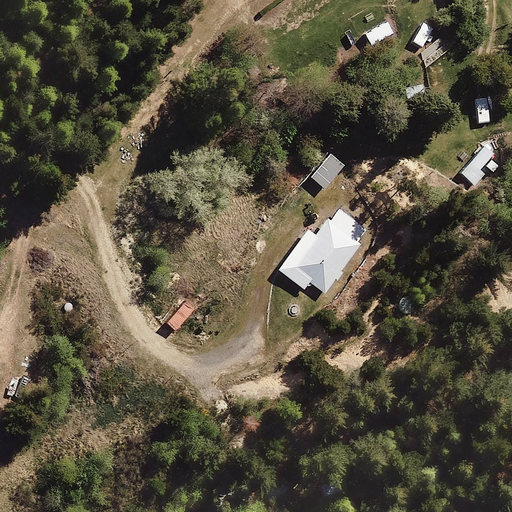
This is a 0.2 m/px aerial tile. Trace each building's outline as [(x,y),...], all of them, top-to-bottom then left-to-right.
[(383,10),(359,26),(373,46),(397,30),(383,10)] [(440,24),(420,15),(408,40),(428,50),(440,24)] [(345,74),(323,54),(303,76),(325,96),(345,74)] [(298,71),(284,57),(260,82),(275,96),(298,71)] [(428,101),(423,71),(398,76),(403,106),(428,101)] [(494,160),(477,150),(463,173),(480,183),(494,160)] [(316,235),(304,227),(275,270),(303,289),(308,283),(323,293),(367,229),(335,207),(316,235)]
